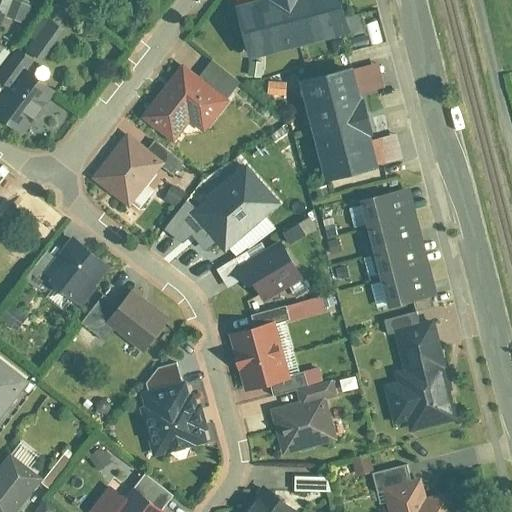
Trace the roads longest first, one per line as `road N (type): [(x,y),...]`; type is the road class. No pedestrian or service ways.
road 1 (residential): [(43,169),(199,308),(233,449),(207,511)]
road 2 (tertiary): [(511,401),(409,0)]
road 3 (residential): [(169,0),(43,169)]
